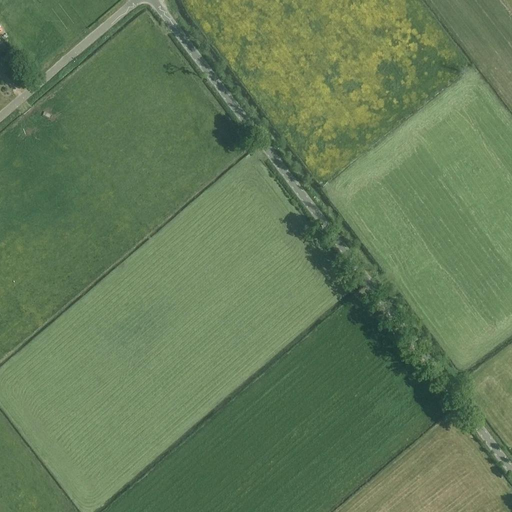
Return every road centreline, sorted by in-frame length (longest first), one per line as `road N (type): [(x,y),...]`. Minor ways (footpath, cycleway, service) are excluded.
road 1 (unclassified): [(511,472),(152,0)]
road 2 (unclassified): [(0,116),(135,0)]
